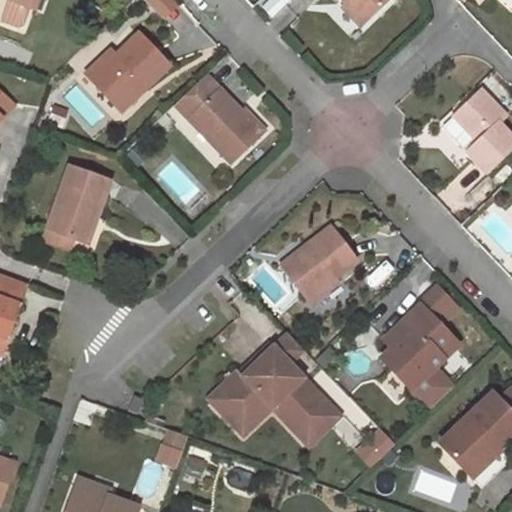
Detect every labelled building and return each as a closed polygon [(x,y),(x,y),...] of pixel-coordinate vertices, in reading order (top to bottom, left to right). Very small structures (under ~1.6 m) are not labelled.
[(4,0),(0,13),(0,19),(15,26),(21,23),(27,6),(28,0),(4,0)] [(33,8),(35,0),(28,0),(27,6),(33,8)] [(150,0),(164,14),(175,4),(171,0),(150,0)] [(345,0),(347,2),(364,21),(386,0),(345,0)] [(360,25),(364,21),(347,2),(342,7),(360,25)] [(167,64),(138,34),(116,56),(112,51),(86,76),(112,103),(139,77),(146,84),(167,64)] [(205,73),(173,104),(229,161),(260,131),(205,73)] [(119,111),(146,84),(139,77),(112,103),(119,111)] [(506,116),(482,91),(455,117),(444,128),(464,148),(471,141),(475,145),(468,152),(487,172),(511,147),(511,137),(499,124),(506,116)] [(0,118),(12,104),(0,94),(0,118)] [(109,180),(70,166),(48,230),(87,243),(109,180)] [(356,261),(331,228),(281,266),(308,299),(356,261)] [(27,284),(0,273),(0,357),(1,358),(27,284)] [(421,306),(406,321),(413,327),(395,345),(381,358),(431,409),(453,387),(434,367),(458,344),(421,306)] [(413,327),(406,321),(389,338),(395,345),(413,327)] [(305,351),(287,333),(274,347),(291,365),(305,351)] [(291,365),(274,347),(243,376),(214,404),(243,435),(271,408),(302,439),(333,410),(291,365)] [(214,404),(243,376),(238,369),(208,398),(214,404)] [(511,389),(499,400),(511,413),(511,389)] [(511,413),(499,400),(493,393),(439,443),(468,472),(485,454),(488,458),(497,448),(511,434),(511,413)] [(140,400),(133,397),(129,409),(136,412),(140,400)] [(333,410),(302,439),(308,446),(339,416),(333,410)] [(168,431),(158,461),(172,466),(183,436),(168,431)] [(501,451),(497,448),(488,458),(485,454),(468,472),(474,478),(501,451)] [(0,499),(13,464),(0,459),(0,499)] [(75,486),(109,498),(111,492),(77,480),(75,486)] [(138,511),(139,509),(109,498),(75,486),(66,511),(138,511)]
